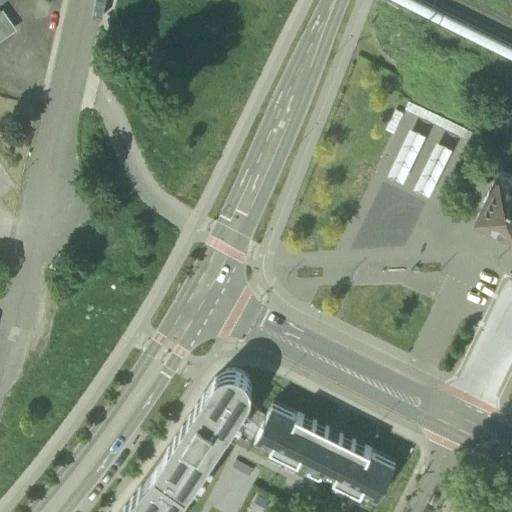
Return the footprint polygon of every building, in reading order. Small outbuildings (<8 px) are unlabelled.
[(3,10),(0,12),(0,25),(6,35),(16,28),(3,10)] [(415,103),(386,173),(436,193),(456,145),(434,136),(439,124),(456,131),(460,121),(415,103)] [(511,177),(502,172),(501,172),(500,172),(492,187),(490,189),(486,198),(486,199),(485,201),(478,216),(479,217),(478,217),(479,217),(478,218),(511,234),(511,177)] [(168,451),(156,470),(189,493),(194,485),(195,486),(212,459),(231,430),(249,404),(248,403),(253,396),(254,390),(253,382),(249,376),(244,371),(235,369),(229,369),(222,372),(216,378),(205,395),(211,399),(176,453),(169,449),(168,451)] [(205,395),(169,449),(176,453),(211,399),(205,395)] [(299,412),(274,400),(257,437),(272,444),(272,445),(300,459),(301,458),(312,463),(310,467),(323,473),(325,470),(335,475),(335,476),(364,489),(380,497),(397,460),(373,449),(374,448),(367,445),(363,452),(302,422),(306,415),(299,412)] [(367,445),(306,415),(302,422),(363,452),(367,445)] [(174,511),(184,500),(189,493),(156,470),(143,487),(142,487),(141,488),(147,493),(132,511),(174,511)] [(141,488),(122,511),(132,511),(147,493),(141,488)] [(265,511),(271,500),(259,494),(252,509),(259,511),(265,511)] [(494,511),(460,496),(452,511),(494,511)]
